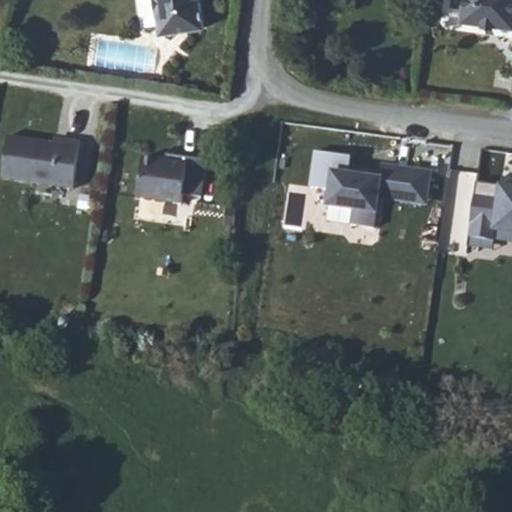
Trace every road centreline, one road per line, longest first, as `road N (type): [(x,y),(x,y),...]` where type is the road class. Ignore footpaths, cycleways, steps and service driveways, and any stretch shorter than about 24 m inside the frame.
road 1 (unclassified): [(259,81),(250,105),(209,115),(0,83)]
road 2 (residential): [(511,135),(305,104),(259,81)]
